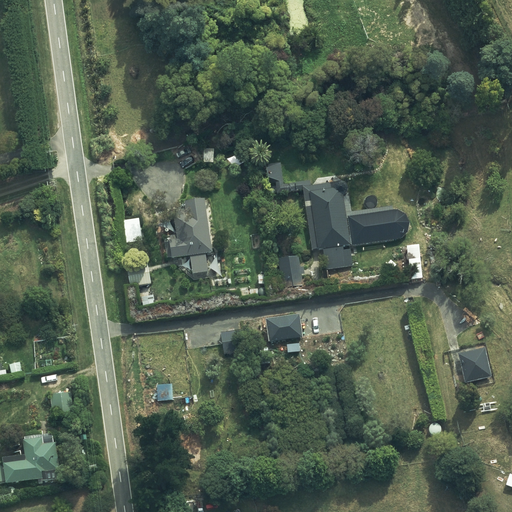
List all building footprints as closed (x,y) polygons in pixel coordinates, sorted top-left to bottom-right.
[(214,152),(204,152),(204,165),(214,165),(214,152)] [(396,242),(397,242),(399,242),(400,241),(401,241),(402,240),(403,240),(403,239),(404,238),(405,238),(406,237),(406,236),(407,235),(408,234),(408,233),(408,231),(408,230),(409,229),(409,228),(409,227),(408,226),(408,225),(408,224),(408,223),(407,221),(407,220),(406,220),(405,219),(404,218),(404,217),(403,216),(402,216),(401,215),(400,215),(399,214),(398,214),(393,215),(392,208),(352,214),(349,196),(348,196),(346,184),(312,189),(311,183),(285,187),(282,167),(267,169),(269,187),(276,186),(278,197),(304,193),(313,253),(319,252),(319,254),(324,253),(326,272),(327,272),(328,284),(354,280),(352,268),(353,268),(351,249),(352,248),(352,249),(396,242)] [(213,257),(205,204),(185,207),(187,219),(174,221),(178,244),(170,245),(173,263),(191,260),(193,277),(209,275),(206,258),(213,257)] [(422,281),(418,247),(407,249),(410,283),(422,281)] [(299,259),(278,263),(282,292),(303,289),(299,259)] [(151,287),(148,263),(127,265),(130,290),(151,287)] [(266,323),(270,344),(302,340),(299,318),(266,323)] [(241,333),(221,336),(224,357),(245,353),(241,333)] [(491,379),(485,351),(458,357),(465,385),(491,379)] [(74,415),(72,395),(51,397),(54,418),(74,415)] [(0,485),(6,484),(7,488),(43,482),(43,484),(60,481),(59,473),(60,473),(56,446),(55,447),(53,437),(25,441),(25,444),(23,445),(25,459),(5,462),(4,461),(0,462),(0,485)]
